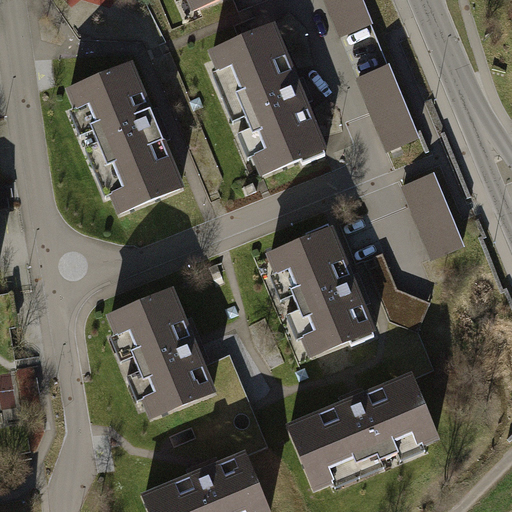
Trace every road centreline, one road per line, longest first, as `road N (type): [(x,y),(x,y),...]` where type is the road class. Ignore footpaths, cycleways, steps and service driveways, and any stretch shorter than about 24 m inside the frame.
road 1 (residential): [(7,0),(82,476),(65,511)]
road 2 (tertiary): [(511,183),(427,0)]
